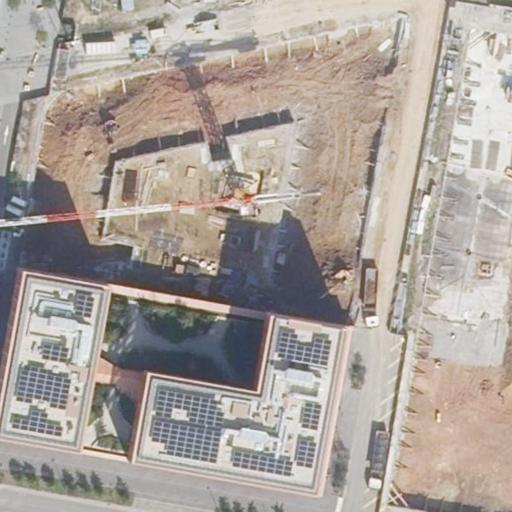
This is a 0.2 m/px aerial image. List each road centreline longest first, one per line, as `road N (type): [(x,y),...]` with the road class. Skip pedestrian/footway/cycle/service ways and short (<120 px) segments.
road 1 (unclassified): [(33,34),(227,0)]
road 2 (residential): [(0,205),(26,68)]
